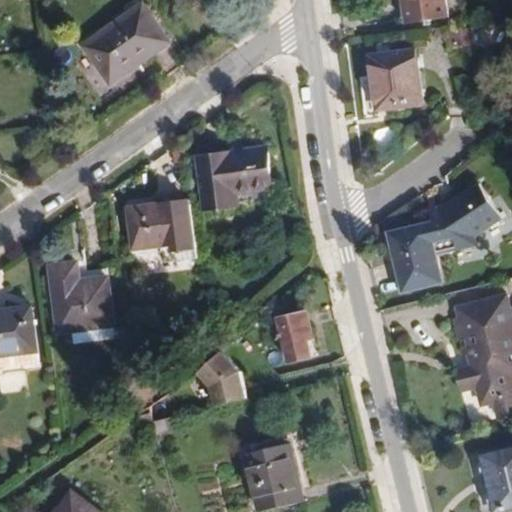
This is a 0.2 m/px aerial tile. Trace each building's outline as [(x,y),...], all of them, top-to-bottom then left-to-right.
[(402,0),(406,24),(452,18),(449,0),(402,0)] [(145,5),(84,47),(111,88),(140,69),(140,66),(172,45),(145,5)] [(468,47),(466,30),(449,32),(451,49),(468,47)] [(374,59),(380,111),(426,107),(419,53),(374,59)] [(271,147),(197,157),(203,212),(242,208),(241,197),(276,193),(271,147)] [(391,233),(404,294),(446,283),(440,256),(479,247),(477,237),(504,220),(480,185),(447,206),(432,209),(435,223),(391,233)] [(201,258),(194,201),(131,208),(136,255),(165,252),(165,262),(201,258)] [(51,265),(60,333),(117,326),(111,277),(82,280),(80,262),(51,265)] [(511,308),(509,295),(467,304),(469,314),(460,316),(456,317),(464,353),(470,352),(475,351),(477,364),(473,366),(456,369),(461,389),(478,386),(482,385),(487,402),(494,400),(498,416),(511,412),(511,395),(508,375),(511,374),(511,308)] [(469,314),(467,304),(458,306),(460,316),(469,314)] [(0,310),(0,367),(41,362),(34,306),(0,310)] [(278,319),(290,363),(315,358),(310,341),(316,339),(308,312),(278,319)] [(247,398),(241,374),(222,353),(213,361),(197,373),(211,388),(216,405),(247,398)] [(487,402),(482,385),(478,386),(482,403),(487,402)] [(177,428),(174,415),(153,421),(156,432),(177,428)] [(245,453),(258,511),(306,502),(292,443),(245,453)] [(511,446),(483,454),(496,511),(511,507),(511,446)] [(100,511),(73,491),(57,511),(100,511)]
